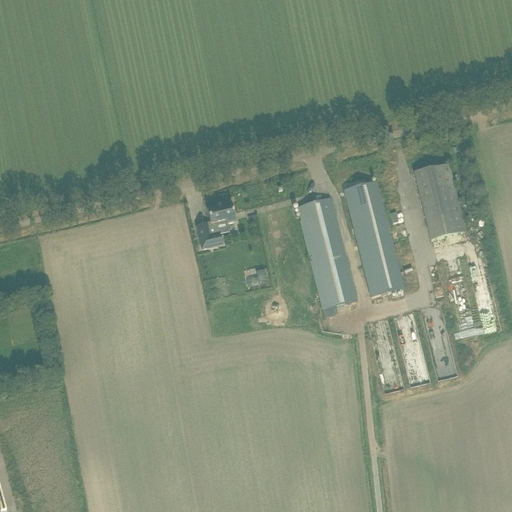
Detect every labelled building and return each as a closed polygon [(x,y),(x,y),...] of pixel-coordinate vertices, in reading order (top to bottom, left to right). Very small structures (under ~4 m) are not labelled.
[(414,174),(430,243),(465,234),(448,166),(414,174)] [(376,185),(344,193),(370,300),(397,292),(404,291),(392,248),(376,185)] [(298,208),(325,311),(357,303),(329,200),(298,208)] [(231,205),(207,210),(210,226),(207,226),(207,225),(196,228),(201,251),(222,247),(220,236),(219,236),(217,225),(226,223),(226,225),(235,223),(231,205)] [(267,286),(265,273),(257,273),(258,280),(248,281),(249,288),(267,286)] [(457,375),(443,312),(422,317),(437,380),(457,375)] [(376,360),(396,356),(388,321),(368,326),(376,360)]
